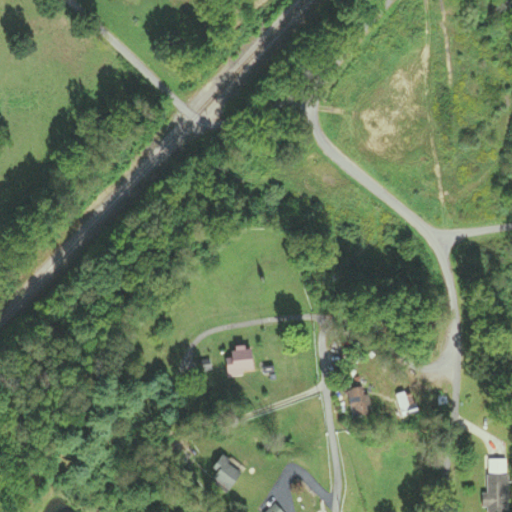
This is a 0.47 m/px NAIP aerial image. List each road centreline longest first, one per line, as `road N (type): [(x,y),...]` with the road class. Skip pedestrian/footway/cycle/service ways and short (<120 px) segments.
road 1 (residential): [(440,511),(456,324),(436,243),(307,118)]
road 2 (residential): [(332,511),(336,487),(316,327),(342,320),(383,335),(424,378),(452,374)]
road 3 (residential): [(67,0),(193,117)]
road 4 (residential): [(307,118),(338,54),(390,0)]
road 5 (residential): [(193,117),(241,127),(277,104),(307,118)]
